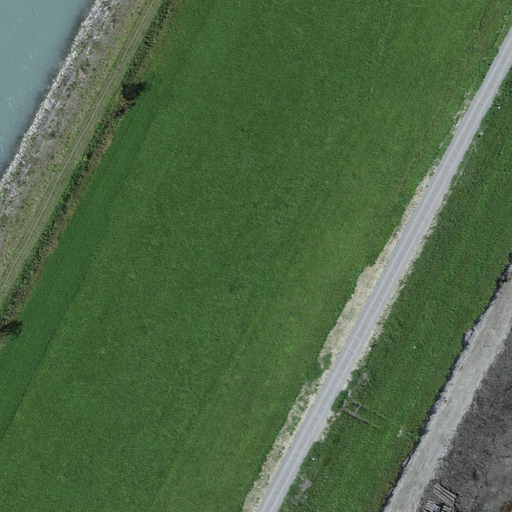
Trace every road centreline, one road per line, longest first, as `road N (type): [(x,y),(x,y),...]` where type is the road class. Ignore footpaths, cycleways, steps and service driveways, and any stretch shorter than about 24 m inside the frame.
road 1 (track): [(269,511),(511,42)]
road 2 (track): [(399,511),(511,295)]
